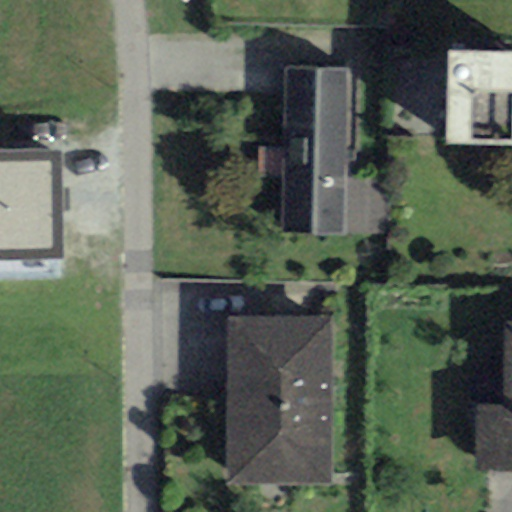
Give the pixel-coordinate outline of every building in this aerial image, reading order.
[(511,51),(447,50),(444,143),(511,144),(511,51)] [(349,69),(286,68),(284,146),(258,145),(257,178),(284,179),(282,234),(388,237),(389,178),(347,177),(349,69)] [(61,151),(0,152),(0,262),(58,261),(62,261),(61,151)] [(0,281),(58,280),(58,261),(0,262),(0,281)] [(332,317),(227,316),(225,482),(331,483),(332,317)] [(474,472),(511,472),(511,323),(504,323),(503,407),(475,407),(474,472)]
